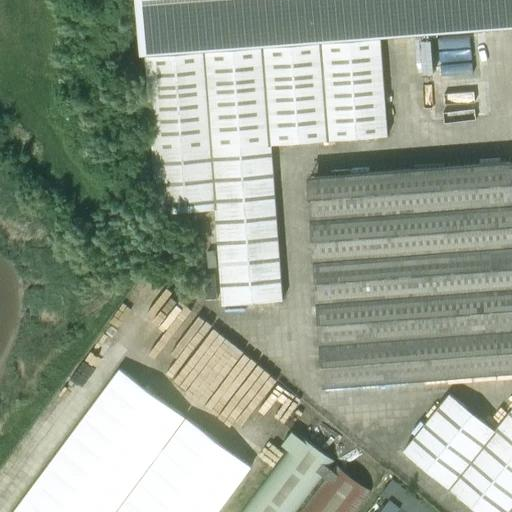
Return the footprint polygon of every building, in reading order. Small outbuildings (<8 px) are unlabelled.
[(511,0),(138,0),(142,53),(511,25),(511,0)] [(422,39),(429,124),(490,120),(483,34),(422,39)] [(273,147),(389,138),(382,41),(146,59),(158,216),(217,212),(224,307),(285,302),(273,147)] [(511,195),(509,156),(307,172),(324,391),(511,376),(511,195)] [(478,511),(505,511),(511,505),(511,409),(495,431),(449,394),(403,451),(478,511)] [(238,511),(297,511),(334,464),(295,434),(238,511)] [(302,511),(357,511),(372,493),(336,469),(302,511)] [(389,500),(380,511),(431,511),(391,481),(387,487),(381,494),(389,500)]
